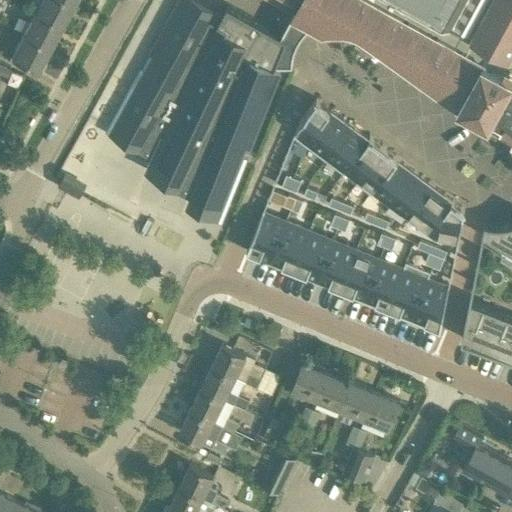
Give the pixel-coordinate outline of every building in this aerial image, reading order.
[(61,26),(73,5),(64,0),(40,0),(34,11),(61,26)] [(179,0),(142,67),(145,69),(112,129),(141,143),(139,147),(154,154),(150,162),(183,178),(181,182),(193,188),(191,194),(221,209),(245,148),(248,150),(281,67),(276,65),(287,36),(228,3),(222,14),(197,0),(179,0)] [(451,25),(451,24),(406,0),(280,0),(295,8),(323,23),(326,18),(328,17),(332,16),(334,16),(339,15),(345,15),(352,16),(356,17),(358,18),(362,19),(365,20),(429,68),(452,25),(451,25)] [(406,0),(451,24),(464,0),(406,0)] [(511,0),(464,0),(451,25),(452,25),(429,68),(453,84),(465,91),(460,99),(490,116),(491,115),(501,120),(499,123),(511,132),(511,0)] [(50,47),(61,26),(34,11),(23,33),(50,47)] [(38,69),(50,47),(23,33),(11,55),(38,69)] [(0,73),(6,76),(9,70),(10,68),(0,63),(0,73)] [(297,118),(294,127),(311,139),(333,109),(315,95),(297,118)] [(333,109),(311,139),(328,152),(351,122),(333,109)] [(351,122),(328,152),(345,165),(368,135),(351,122)] [(368,135),(345,165),(359,175),(381,145),(368,135)] [(381,145),(359,175),(372,185),(395,155),(381,145)] [(395,155),(372,185),(390,198),(412,168),(395,155)] [(412,168),(390,198),(407,211),(429,181),(412,168)] [(84,185),(63,173),(56,185),(77,196),(84,185)] [(287,174),(282,185),(290,188),(294,177),(287,174)] [(294,177),(290,188),(297,191),(301,180),(294,177)] [(429,181),(407,211),(434,231),(458,236),(463,206),(429,181)] [(307,187),(304,194),(315,199),(318,191),(307,187)] [(288,195),(284,205),(292,208),(296,197),(289,194),(288,195)] [(296,197),(292,208),(299,211),(303,200),(296,197)] [(332,197),(329,204),(339,208),(342,201),(332,197)] [(342,201),(339,208),(351,213),(354,206),(342,201)] [(262,208),(245,249),(269,259),(286,218),(262,208)] [(367,211),(364,219),(375,223),(378,216),(367,211)] [(335,213),(331,224),(338,227),(343,216),(335,213)] [(343,216),(338,227),(346,230),(350,219),(343,216)] [(378,216),(375,223),(387,228),(390,220),(378,216)] [(286,218),(269,259),(293,269),(310,228),(286,218)] [(511,314),(470,297),(462,338),(511,358),(511,221),(510,222),(506,223),(502,224),(497,224),(493,224),(489,223),(485,223),(483,234),(491,239),(488,245),(506,255),(510,249),(511,250),(511,314)] [(310,228),(293,269),(317,278),(333,237),(310,228)] [(382,232),(377,243),(385,246),(390,235),(382,232)] [(390,235),(385,246),(392,249),(397,238),(390,235)] [(333,237),(317,278),(340,288),(357,247),(333,237)] [(357,247),(340,288),(363,297),(380,256),(357,247)] [(429,252),(425,263),(432,266),(436,254),(429,252)] [(436,254),(432,266),(440,269),(444,258),(437,255),(436,254)] [(380,256),(363,297),(386,307),(403,266),(380,256)] [(403,266),(386,307),(409,316),(426,275),(403,266)] [(426,275),(409,316),(439,328),(447,284),(426,275)] [(260,377),(249,372),(256,358),(246,353),(247,351),(223,340),(213,361),(272,391),(280,375),(265,367),(260,377)] [(272,391),(213,361),(202,384),(216,391),(247,406),(250,399),(239,394),(246,382),(256,387),(254,390),(269,397),(272,391)] [(317,398),(328,371),(304,361),(293,388),(317,398)] [(341,408),(352,380),(328,371),(317,398),(341,408)] [(364,417),(375,390),(352,380),(341,408),(364,417)] [(247,406),(216,391),(202,384),(191,406),(236,428),(239,421),(228,416),(235,403),(246,409),(247,406)] [(389,427),(400,399),(375,390),(364,417),(389,427)] [(306,426),(313,408),(306,405),(298,423),(306,426)] [(235,430),(236,428),(191,406),(180,428),(225,450),(228,443),(216,437),(222,424),(235,430)] [(313,429),(320,412),(313,408),(306,426),(313,429)] [(274,439),(282,420),(272,415),(264,434),(274,439)] [(511,495),(511,458),(479,440),(482,435),(460,423),(454,435),(475,447),(463,468),(511,495)] [(360,427),(354,424),(347,442),(353,444),(360,427)] [(360,427),(353,444),(343,469),(366,478),(376,454),(359,447),(366,429),(360,427)] [(317,463),(321,453),(309,448),(306,458),(317,463)] [(263,486),(279,494),(296,459),(279,451),(263,486)] [(427,476),(434,465),(423,459),(417,469),(427,476)] [(214,487),(208,484),(214,472),(191,460),(180,483),(217,501),(216,503),(233,511),(254,511),(256,508),(230,494),(231,492),(220,487),(220,486),(215,484),(214,487)] [(437,498),(443,487),(422,475),(416,486),(437,498)] [(211,511),(216,503),(217,501),(180,483),(169,504),(184,511),(211,511)] [(0,511),(11,511),(20,496),(0,486),(0,511)] [(20,496),(11,511),(42,511),(44,508),(42,507),(43,504),(34,500),(33,502),(20,496)]
